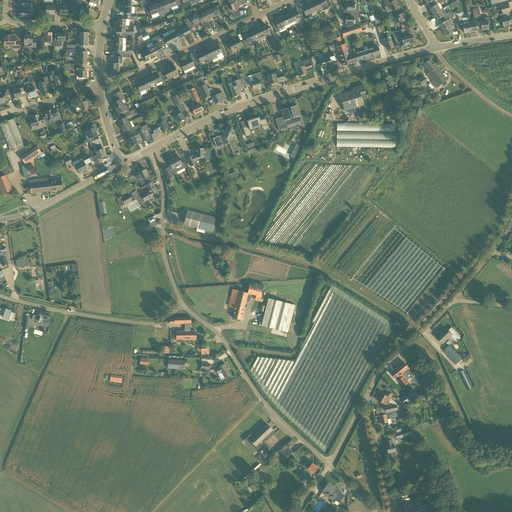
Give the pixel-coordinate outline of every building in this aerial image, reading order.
[(160,0),(156,0),(158,4),(155,5),(158,13),(164,10),(160,0)] [(171,8),(167,0),(164,1),(163,0),(160,0),(164,10),(165,13),(172,10),(171,8)] [(318,0),(313,3),(317,11),(318,14),(323,11),(322,8),(318,0)] [(324,0),(318,0),(322,8),(327,6),(328,8),(331,6),(328,0),(326,1),(324,0)] [(389,5),(392,11),(400,8),(398,2),(397,3),(395,0),(392,2),(391,0),(385,0),(383,1),(386,7),(389,5)] [(242,4),(241,1),(230,5),(232,9),(230,10),(232,14),(238,12),(237,9),(239,8),(238,6),(242,4)] [(54,6),(53,6),(53,2),(44,2),(44,6),(46,6),(46,14),(55,14),(54,6)] [(71,2),(64,2),(60,2),(60,6),(60,14),(67,14),(67,6),(71,6),(71,2)] [(93,10),(86,8),(87,4),(85,4),(78,2),(77,5),(77,8),(85,10),(84,13),(84,14),(83,17),(85,18),(87,18),(88,15),(92,16),(91,16),(93,10)] [(311,13),(317,11),(313,3),(307,5),(311,13)] [(158,13),(155,5),(151,6),(151,4),(145,7),(146,9),(150,19),(152,18),(152,15),(158,13)] [(348,10),(348,14),(358,14),(359,9),(354,9),(355,4),(346,4),(346,10),(348,10)] [(430,9),(433,14),(440,10),(437,4),(430,9)] [(500,6),(501,9),(502,14),(503,14),(504,18),(501,19),(503,26),(511,24),(509,17),(508,17),(507,13),(510,12),(508,4),(500,6)] [(219,5),(210,10),(213,17),(217,15),(218,17),(223,14),(219,5)] [(304,12),(301,13),(304,20),(307,18),(306,16),(311,13),(307,5),(302,8),(304,12)] [(31,8),(25,8),(25,11),(21,11),(21,17),(29,17),(29,14),(33,14),(33,7),(31,7),(31,8)] [(127,13),(127,16),(133,16),(133,13),(131,13),(131,7),(120,7),(120,11),(124,11),(124,13),(127,13)] [(446,14),(443,8),(442,9),(440,10),(433,14),(436,20),(440,18),(441,20),(452,14),(451,11),(446,14)] [(203,13),(211,28),(214,26),(210,19),(213,17),(210,10),(203,13)] [(296,10),(291,13),(295,21),(300,19),(302,23),(305,21),(304,20),(301,13),(298,14),(296,10)] [(398,24),(405,21),(404,16),(405,16),(404,13),(400,14),(398,11),(390,15),(392,19),(391,20),(392,23),(394,22),(396,26),(399,25),(398,24)] [(477,14),(476,14),(477,20),(479,20),(481,21),(481,22),(480,22),(482,30),(488,29),(487,18),(481,19),(479,12),(476,12),(477,14)] [(197,16),(200,22),(201,24),(204,22),(208,29),(211,28),(203,13),(197,16)] [(295,21),(291,13),(285,16),(289,24),(295,21)] [(197,23),(200,22),(197,16),(196,14),(190,17),(190,18),(187,19),(192,28),(198,25),(197,23)] [(358,24),(358,14),(348,14),(348,17),(346,17),(345,24),(358,24)] [(439,25),(442,31),(449,26),(452,25),(451,24),(452,24),(450,19),(454,16),(452,14),(441,20),(443,23),(439,25)] [(474,19),(468,20),(470,32),(477,31),(475,21),(477,20),(476,14),(473,15),(474,19)] [(285,16),(280,18),(284,26),(289,24),(285,16)] [(468,17),(462,18),(461,16),(458,17),(458,18),(459,21),(460,30),(463,29),(464,33),(470,32),(468,20),(468,17)] [(285,29),(284,26),(280,18),(274,21),(276,25),(273,26),(276,33),(285,29)] [(189,30),(192,28),(187,19),(184,20),(186,23),(183,25),(184,27),(181,29),(185,36),(191,33),(189,30)] [(127,32),(125,32),(126,26),(114,25),(114,30),(118,30),(118,32),(121,32),(120,35),(127,35),(133,35),(133,32),(127,32)] [(278,42),(274,34),(271,27),(268,29),(266,25),(261,28),(264,36),(269,33),(275,44),(278,42)] [(348,29),(350,35),(362,31),(360,26),(348,29)] [(449,26),(442,31),(446,36),(453,32),(449,26)] [(408,45),(411,44),(411,45),(415,44),(413,39),(415,38),(412,27),(405,29),(407,37),(401,38),(403,46),(405,45),(405,46),(408,45)] [(266,38),(264,36),(261,28),(255,30),(260,41),(266,38)] [(175,31),(179,39),(185,36),(181,29),(175,31)] [(260,41),(255,30),(250,33),(255,44),(260,41)] [(175,31),(169,34),(173,42),(179,39),(175,31)] [(162,34),(159,35),(160,38),(163,44),(166,43),(167,45),(173,42),(169,34),(168,32),(162,34)] [(52,42),(52,33),(44,33),(44,37),(41,37),(41,45),(48,45),(48,42),(52,42)] [(65,41),(65,33),(58,33),(58,40),(54,40),(54,46),(62,46),(62,41),(65,41)] [(255,44),(250,33),(244,35),(246,39),(243,41),(246,47),(249,46),(255,44)] [(11,37),(11,35),(4,35),(4,45),(15,45),(15,49),(19,49),(19,41),(15,41),(15,37),(11,37)] [(36,48),(36,47),(36,39),(32,39),(32,35),(24,35),(24,40),(24,48),(36,48)] [(111,44),(122,44),(123,38),(126,38),(127,35),(120,35),(120,38),(115,38),(115,40),(111,40),(111,44)] [(334,39),(338,53),(347,50),(345,44),(342,45),(340,37),(334,39)] [(152,43),(153,46),(157,53),(163,50),(161,45),(163,44),(160,38),(158,39),(152,43)] [(246,47),(243,41),(241,42),(239,38),(233,41),(237,49),(242,46),(243,48),(246,47)] [(383,46),(386,45),(387,50),(394,47),(391,40),(387,41),(386,38),(381,40),(383,46)] [(237,49),(233,41),(228,43),(230,47),(227,49),(230,55),(233,53),(232,51),(237,49)] [(122,44),(111,44),(111,48),(115,49),(115,51),(118,51),(117,54),(124,54),(124,51),(122,51),(122,44)] [(218,45),(213,47),(218,58),(223,55),(224,57),(227,56),(223,47),(220,48),(218,45)] [(332,65),(331,64),(331,62),(335,61),(332,52),(336,51),(334,45),(328,46),(330,52),(323,54),(324,58),(320,59),(323,68),(325,67),(325,68),(325,67),(326,67),(327,67),(328,67),(332,65)] [(148,49),(151,56),(157,53),(153,46),(148,49)] [(218,58),(213,47),(207,50),(211,58),(212,60),(218,58)] [(378,47),(355,54),(357,61),(380,54),(378,47)] [(67,48),(66,53),(70,53),(76,53),(76,58),(79,58),(87,58),(87,52),(77,51),(77,49),(67,48)] [(146,59),(151,56),(148,49),(142,52),(146,59)] [(207,50),(202,52),(206,60),(211,58),(207,50)] [(349,56),(347,50),(338,53),(342,66),(357,61),(355,54),(349,56)] [(198,59),(195,60),(198,66),(201,65),(200,63),(206,60),(202,52),(196,55),(198,59)] [(124,57),(124,54),(117,54),(117,57),(115,57),(114,59),(110,59),(110,63),(111,63),(110,69),(111,69),(113,69),(115,70),(116,64),(117,64),(122,64),(122,57),(124,57)] [(191,58),(185,60),(189,68),(194,66),(195,68),(198,66),(195,60),(193,62),(191,58)] [(303,62),(304,66),(297,68),(300,75),(307,73),(305,69),(311,67),(312,69),(317,68),(313,58),(309,60),(303,62)] [(436,88),(446,80),(430,59),(424,64),(429,72),(426,74),(436,88)] [(189,68),(185,60),(180,63),(184,71),(189,68)] [(173,77),(178,74),(174,66),(169,68),(173,77)] [(76,71),(76,67),(64,67),(64,70),(74,71),(74,74),(78,74),(78,77),(87,77),(86,77),(87,71),(76,71)] [(173,77),(169,68),(163,71),(167,79),(173,77)] [(55,81),(57,88),(60,87),(60,85),(63,84),(60,75),(56,76),(55,71),(49,73),(52,82),(55,81)] [(158,73),(152,76),(156,84),(161,82),(162,82),(160,78),(158,73)] [(239,80),(242,85),(247,83),(244,73),(239,74),(241,79),(239,80)] [(280,80),(280,81),(285,80),(282,73),(275,75),(275,74),(267,77),(270,85),(278,82),(277,81),(280,80)] [(251,82),(253,90),(261,87),(258,80),(256,75),(253,76),(255,81),(251,82)] [(147,79),(151,87),(156,84),(152,76),(147,79)] [(38,84),(42,93),(49,91),(48,88),(47,88),(46,84),(49,83),(47,77),(41,79),(42,82),(38,84)] [(421,85),(427,81),(423,77),(418,81),(421,85)] [(147,79),(141,81),(145,89),(151,87),(147,79)] [(239,79),(228,84),(233,97),(240,94),(239,90),(243,88),(242,85),(239,80),(239,79)] [(20,97),(23,96),(21,92),(24,91),(22,84),(21,80),(17,81),(19,85),(18,85),(20,88),(17,89),(17,90),(11,92),(13,96),(14,95),(16,99),(20,98),(20,97)] [(35,81),(34,82),(34,80),(33,80),(31,81),(30,82),(30,83),(25,85),(26,89),(27,89),(30,97),(36,95),(35,90),(38,89),(35,81)] [(138,95),(140,94),(141,94),(140,92),(145,89),(141,81),(136,84),(137,87),(134,88),(138,95)] [(215,104),(225,99),(223,95),(222,92),(211,97),(206,84),(199,87),(205,100),(209,99),(210,103),(214,101),(215,104)] [(340,95),(345,111),(363,105),(362,99),(367,98),(363,85),(354,87),(355,90),(340,95)] [(182,103),(178,94),(175,87),(171,89),(174,96),(173,97),(177,106),(182,103)] [(0,93),(0,104),(5,102),(5,101),(8,100),(7,96),(10,95),(8,89),(1,91),(2,93),(0,93)] [(419,100),(428,96),(425,89),(416,93),(419,100)] [(115,109),(124,105),(121,99),(123,98),(121,95),(122,95),(121,91),(113,95),(116,101),(113,103),(115,109)] [(196,91),(190,94),(193,102),(195,102),(196,105),(192,108),(193,111),(192,111),(194,116),(199,113),(199,112),(203,110),(200,104),(198,100),(200,99),(196,91)] [(75,111),(74,109),(80,107),(81,110),(88,108),(86,101),(79,103),(73,105),(73,104),(69,105),(71,112),(75,111)] [(127,103),(124,105),(115,109),(118,114),(122,112),(123,115),(129,111),(128,109),(130,108),(127,103)] [(288,128),(287,124),(288,124),(295,122),(294,117),(300,115),(297,105),(290,107),(290,108),(288,109),(288,108),(281,110),(283,117),(275,119),(279,131),(288,128)] [(51,109),(49,110),(44,112),(48,120),(59,116),(56,109),(52,111),(51,109)] [(185,119),(181,113),(180,109),(175,111),(174,109),(171,110),(174,117),(175,120),(176,119),(178,123),(185,119)] [(129,111),(123,115),(125,118),(118,121),(121,126),(129,122),(126,117),(131,115),(129,111)] [(32,129),(37,128),(36,126),(45,123),(43,116),(39,118),(38,115),(38,114),(32,116),(32,117),(33,117),(34,119),(29,121),(32,129)] [(168,128),(164,121),(167,120),(165,115),(157,119),(156,121),(158,124),(151,127),(155,134),(161,131),(168,128)] [(265,134),(269,132),(265,119),(261,121),(259,117),(255,119),(247,121),(248,126),(243,128),(247,140),(252,138),(250,133),(263,129),(265,134)] [(0,122),(0,124),(8,150),(23,145),(14,118),(0,122)] [(129,122),(121,126),(124,132),(125,131),(127,134),(138,128),(137,126),(134,127),(134,126),(132,127),(129,122)] [(336,123),(336,147),(392,147),(392,140),(393,140),(393,132),(395,132),(395,123),(336,123)] [(94,140),(93,137),(97,135),(95,128),(96,127),(95,124),(88,126),(89,130),(87,130),(90,141),(94,140)] [(231,126),(225,129),(223,130),(224,134),(219,136),(213,139),(217,148),(223,145),(222,142),(227,140),(227,139),(235,135),(231,126)] [(142,141),(146,139),(141,130),(137,131),(139,134),(138,134),(134,136),(127,139),(131,147),(138,143),(136,140),(141,138),(142,141)] [(99,139),(89,142),(91,147),(93,146),(95,150),(102,148),(99,139)] [(28,152),(33,159),(42,153),(37,146),(28,152)] [(204,161),(204,157),(204,148),(203,148),(202,148),(201,148),(200,149),(196,149),(196,154),(193,156),(192,156),(186,159),(191,167),(197,164),(196,162),(198,161),(200,163),(204,161)] [(103,161),(102,158),(106,156),(103,149),(95,151),(97,155),(93,156),(95,163),(103,161)] [(76,165),(80,172),(87,169),(85,165),(91,162),(88,155),(79,159),(80,163),(76,165)] [(184,168),(187,167),(184,162),(182,164),(178,156),(175,158),(174,158),(174,159),(173,159),(172,159),(168,161),(171,166),(168,168),(168,167),(164,170),(168,179),(173,176),(172,175),(177,172),(178,169),(176,167),(180,165),(182,167),(184,168)] [(69,157),(64,159),(67,166),(72,163),(69,157)] [(144,179),(146,182),(151,180),(149,177),(145,169),(138,173),(135,175),(136,176),(138,180),(141,178),(142,180),(144,179)] [(0,176),(0,194),(0,195),(11,191),(5,175),(0,176)] [(31,193),(50,191),(62,190),(61,180),(51,182),(50,178),(35,179),(35,183),(30,184),(31,193)] [(146,185),(149,191),(141,195),(145,201),(148,200),(149,201),(151,202),(153,201),(154,199),(153,197),(158,194),(152,182),(146,185)] [(123,205),(123,206),(138,198),(135,191),(129,194),(130,194),(120,199),(120,200),(117,201),(120,207),(123,205)] [(215,217),(192,212),(187,210),(184,225),(211,232),(215,217)] [(0,259),(3,266),(5,265),(8,264),(3,252),(6,250),(5,247),(1,248),(0,245),(0,259)] [(249,287),(248,293),(256,295),(255,300),(262,302),(263,298),(261,297),(262,291),(263,285),(254,283),(250,283),(249,287)] [(241,320),(248,293),(234,289),(232,289),(228,307),(235,308),(233,318),(241,320)] [(322,303),(320,307),(323,307),(323,306),(324,303),(325,304),(331,304),(334,306),(334,305),(346,305),(348,306),(348,307),(351,307),(353,304),(328,290),(324,298),(324,300),(322,303)] [(261,325),(295,334),(302,307),(269,298),(261,325)] [(21,324),(23,316),(19,315),(19,314),(14,312),(13,313),(4,309),(2,315),(11,318),(10,321),(16,323),(16,322),(21,324)] [(38,314),(36,320),(42,322),(43,318),(47,319),(49,314),(40,311),(40,315),(38,314)] [(379,348),(391,329),(364,311),(362,314),(368,318),(366,321),(369,323),(368,325),(376,331),(374,334),(377,336),(375,339),(377,340),(375,343),(377,344),(376,346),(379,348)] [(446,329),(436,338),(442,344),(451,335),(446,329)] [(196,331),(173,331),(173,340),(196,339),(196,331)] [(456,364),(461,359),(449,345),(443,351),(456,364)] [(285,364),(286,360),(255,356),(254,367),(255,367),(257,370),(259,370),(259,373),(261,376),(262,374),(261,373),(263,372),(265,375),(266,372),(268,369),(270,371),(272,371),(273,373),(276,371),(280,372),(281,368),(285,364)] [(185,361),(169,360),(168,368),(185,369),(185,361)] [(411,373),(410,372),(408,368),(404,362),(397,368),(402,373),(406,378),(408,376),(411,373)] [(224,364),(218,367),(215,369),(218,374),(221,372),(225,378),(231,375),(230,374),(231,374),(231,373),(230,372),(229,371),(229,372),(224,364)] [(400,379),(398,380),(403,387),(408,383),(405,379),(406,378),(402,373),(397,368),(393,371),(394,372),(391,374),(394,378),(397,376),(400,379)] [(421,390),(424,387),(425,388),(419,392),(421,394),(429,387),(419,375),(413,379),(412,380),(421,390)] [(413,390),(401,398),(405,404),(417,396),(413,390)] [(402,409),(401,404),(396,405),(396,404),(393,405),(389,401),(392,395),(388,393),(386,396),(382,393),(378,401),(387,406),(386,406),(384,407),(386,412),(402,409)] [(399,414),(398,410),(395,411),(396,412),(391,413),(379,416),(381,424),(388,422),(387,419),(397,416),(396,414),(399,414)] [(244,440),(254,452),(265,442),(262,440),(273,430),(267,424),(253,437),(250,434),(244,440)] [(409,435),(407,430),(395,434),(397,439),(409,435)] [(391,440),(389,441),(386,441),(387,446),(386,446),(388,453),(389,453),(389,456),(396,455),(394,445),(396,444),(395,440),(392,440),(391,440)] [(289,447),(289,448),(286,445),(279,451),(285,458),(293,452),(289,447)] [(263,448),(258,452),(265,459),(269,455),(263,448)] [(313,473),(318,468),(312,463),(311,464),(307,461),(303,466),(305,468),(304,470),(304,473),(306,475),(305,477),(308,480),(312,475),(310,474),(312,472),(313,473)] [(442,469),(440,470),(435,472),(439,479),(446,476),(442,469)] [(333,500),(333,499),(339,503),(344,496),(339,492),(339,491),(334,487),(328,483),(321,493),(333,500)] [(407,501),(399,502),(401,511),(409,511),(408,505),(409,505),(418,503),(417,498),(425,497),(424,493),(408,496),(409,500),(407,501)]
